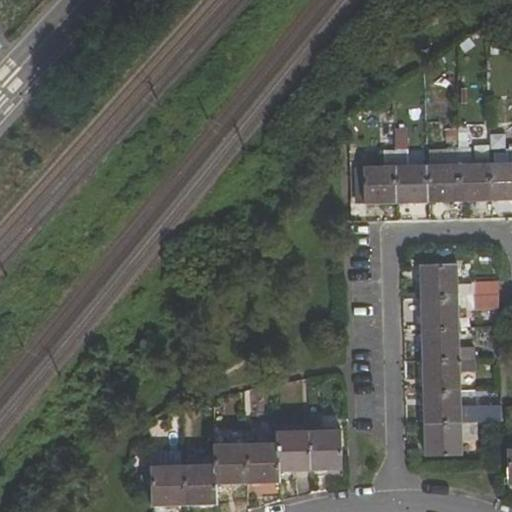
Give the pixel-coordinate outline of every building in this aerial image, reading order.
[(511,149),(510,150),(510,152),(510,164),(491,164),(492,202),(511,201),(511,149)] [(458,150),(447,150),(447,166),(426,167),(427,204),(460,203),(458,150)] [(458,150),(460,203),(492,202),(491,164),(472,165),(472,150),(458,150)] [(394,151),(384,152),(384,168),(365,169),(365,205),(395,205),(394,151)] [(408,167),(407,151),(394,151),(395,205),(427,204),(426,167),(408,167)] [(491,164),(510,164),(510,152),(491,153),(491,164)] [(421,299),(474,298),(474,285),(459,285),(458,266),(420,266),(421,299)] [(498,297),(497,284),(474,285),(474,298),(498,297)] [(498,297),(474,298),(475,310),(498,309),(498,297)] [(459,311),(475,310),(474,298),(421,299),(422,333),(460,332),(459,311)] [(460,332),(422,333),(422,363),(476,362),(476,349),(460,348),(460,332)] [(461,373),(476,372),(476,362),(422,363),(423,395),(461,395),(461,373)] [(424,425),(478,424),(477,411),(462,411),(461,395),(423,395),(424,425)] [(501,410),(477,411),(478,424),(502,423),(501,410)] [(462,439),(478,439),(478,424),(424,425),(425,456),(462,455),(462,439)] [(308,432),(310,471),(342,470),(342,431),(308,432)] [(308,432),(278,433),(278,444),(279,472),(310,471),(308,432)] [(247,484),(279,484),(279,472),(278,444),(245,445),(247,484)] [(215,446),(215,465),(216,485),(247,484),(245,445),(215,446)] [(216,485),(215,465),(182,466),(183,507),(217,506),(216,485)] [(182,466),(152,467),(153,508),(183,507),(182,466)]
